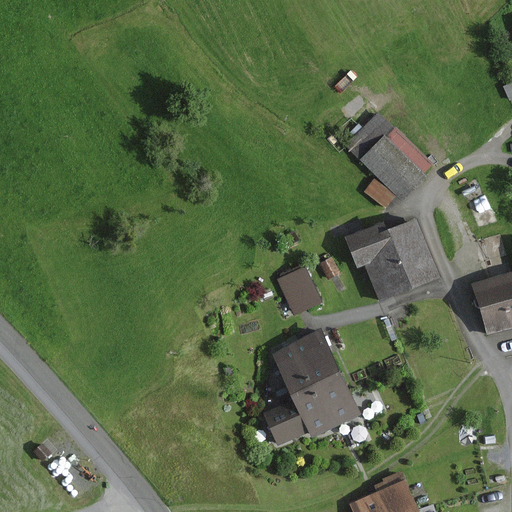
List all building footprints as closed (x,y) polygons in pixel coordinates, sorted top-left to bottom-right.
[(379,113),(346,147),(402,200),(426,175),(424,173),(386,137),(395,128),(379,113)] [(396,127),(395,128),(386,137),(424,173),(433,163),(396,127)] [(374,180),(365,192),(387,209),(396,197),(374,180)] [(383,224),(347,237),(358,268),(365,266),(378,301),(440,279),(418,219),(386,231),(383,224)] [(332,258),(320,264),(329,280),(340,274),(332,258)] [(306,267),(277,280),(294,315),(322,302),(306,267)] [(511,272),(473,284),(487,334),(511,326),(511,272)] [(289,395),(340,372),(322,328),(272,356),(289,395)] [(340,372),(289,395),(292,401),(264,413),(278,445),(311,430),(314,436),(361,415),(342,371),(340,372)] [(352,511),(420,511),(403,471),(383,480),(385,483),(375,487),(377,493),(349,505),(352,511)]
